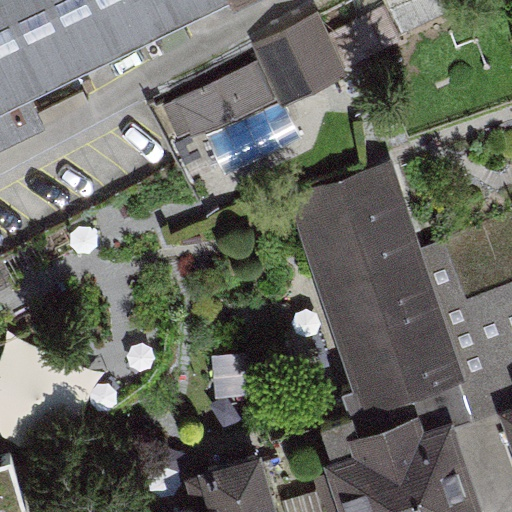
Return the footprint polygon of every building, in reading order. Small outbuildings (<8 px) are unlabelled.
[(0,0),(0,143),(44,122),(27,88),(209,0),(0,0)] [(460,0),(389,0),(403,29),(461,1),(460,0)] [(259,53),(164,102),(179,132),(190,127),(192,131),(277,88),(259,53)] [(393,154),(289,191),(364,405),(439,379),(468,369),(424,243),(393,154)] [(448,235),(424,243),(468,369),(439,379),(445,396),(466,388),(473,409),(503,399),(511,396),(506,381),(511,378),(511,276),(468,292),(448,235)] [(511,396),(503,399),(511,425),(511,378),(506,381),(511,396)] [(421,396),(347,421),(353,439),(325,448),(347,511),(491,511),(455,404),(427,414),(421,396)] [(0,511),(34,511),(12,440),(0,444),(0,511)] [(184,511),(181,511),(282,511),(263,440),(200,457),(210,494),(181,501),(184,511)]
